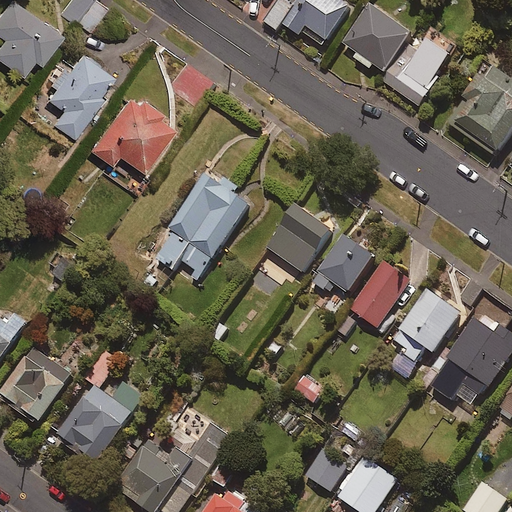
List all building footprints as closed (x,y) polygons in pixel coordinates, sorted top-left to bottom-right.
[(59,33),(11,0),(4,0),(0,6),(0,36),(2,38),(0,40),(0,60),(21,75),(32,60),(37,64),(59,33)] [(108,9),(95,0),(70,0),(63,10),(91,31),(108,9)] [(294,5),(286,0),(281,0),(266,23),(277,30),(294,5)] [(299,0),(283,24),(300,35),(303,32),(323,46),(351,6),(342,0),(299,0)] [(354,57),(371,69),(374,65),(386,73),(413,34),(371,5),(344,43),(357,52),(354,57)] [(437,76),(456,54),(425,29),(384,78),(420,108),(443,80),(437,76)] [(102,97),(96,93),(110,74),(80,52),(67,70),(60,65),(47,84),(54,88),(47,98),(63,110),(54,123),(73,137),(102,97)] [(511,133),(511,75),(491,61),(451,117),(499,152),(511,133)] [(175,122),(129,91),(89,150),(110,164),(117,154),(141,171),(175,122)] [(252,202),(208,172),(170,227),(174,230),(156,258),(173,270),(180,259),(202,275),(252,202)] [(333,231),(298,206),(268,248),(303,273),(333,231)] [(375,257),(344,235),(313,282),(331,294),(337,285),(350,294),(375,257)] [(79,266),(63,252),(50,267),(66,281),(79,266)] [(413,281),(385,262),(352,310),(379,329),(413,281)] [(463,314),(429,290),(391,344),(417,362),(427,347),(435,353),(463,314)] [(4,321),(0,317),(0,362),(27,323),(10,312),(4,321)] [(496,332),(475,319),(431,386),(453,401),(457,395),(474,406),(488,385),(492,387),(511,356),(511,333),(500,326),(496,332)] [(73,376),(34,348),(0,396),(0,397),(38,425),(73,376)] [(326,389),(303,373),(293,388),(316,404),(326,389)] [(112,398),(94,386),(57,439),(96,466),(145,396),(124,382),(112,398)] [(511,391),(499,411),(511,419),(511,391)] [(180,511),(232,439),(212,424),(189,456),(177,448),(166,463),(143,447),(114,487),(149,511),(157,511),(159,509),(163,511),(180,511)] [(353,459),(328,444),(308,477),(333,492),(353,459)] [(377,511),(399,480),(365,456),(338,496),(360,511),(377,511)] [(500,511),(508,500),(484,484),(465,511),(466,511),(500,511)] [(400,511),(408,502),(398,495),(386,511),(400,511)] [(243,511),(222,497),(216,496),(205,511),(243,511)]
